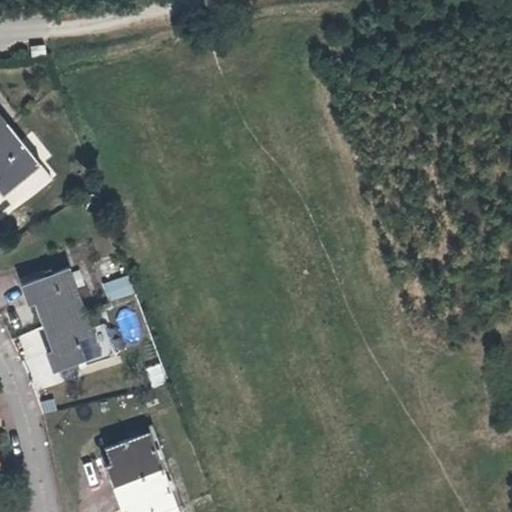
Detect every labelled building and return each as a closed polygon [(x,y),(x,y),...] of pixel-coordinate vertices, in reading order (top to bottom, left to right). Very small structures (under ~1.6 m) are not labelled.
[(30,48),(32,58),(32,59),(37,57),(46,56),(44,46),(30,48)] [(0,193),(1,195),(38,165),(0,116),(0,193)] [(32,307),(50,354),(44,357),(51,376),(98,358),(66,272),(19,289),(26,309),(32,307)] [(108,302),(134,293),(127,274),(101,283),(108,302)] [(175,511),(146,434),(103,451),(125,511),(175,511)]
